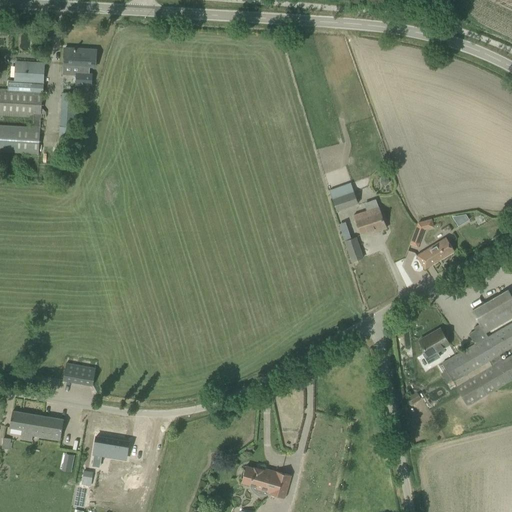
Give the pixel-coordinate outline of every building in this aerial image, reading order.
[(77,84),(77,95),(88,95),(89,85),(92,85),(93,73),(89,72),(89,67),(95,67),(96,50),(65,48),(64,65),(79,66),(79,72),(76,72),(75,84),(77,84)] [(0,89),(0,115),(31,117),(41,118),(43,73),(44,63),(16,62),(15,81),(8,81),(8,90),(0,89)] [(60,114),(74,114),(75,92),(61,91),(60,114)] [(41,118),(31,117),(30,127),(0,125),(0,151),(39,154),(41,118)] [(332,198),(336,211),(358,203),(353,191),(332,198)] [(354,214),(357,225),(360,235),(377,229),(378,231),(386,228),(379,206),(377,206),(375,199),(364,203),(366,210),(354,214)] [(409,244),(417,247),(424,229),(434,227),(431,218),(418,222),(409,244)] [(345,241),(352,261),(363,258),(356,237),(345,241)] [(416,254),(424,269),(454,251),(445,237),(416,254)] [(481,340),(442,363),(467,405),(511,379),(511,353),(502,359),(499,354),(511,347),(511,322),(511,297),(508,290),(472,310),(485,332),(478,336),(481,340)] [(423,354),(428,363),(439,357),(436,351),(449,344),(440,328),(419,340),(426,352),(423,354)] [(63,380),(92,385),(96,368),(66,363),(63,380)] [(407,398),(410,404),(420,399),(416,392),(407,398)] [(20,438),(31,440),(32,435),(60,440),(63,419),(12,411),(10,427),(21,429),(20,438)] [(101,436),(98,453),(131,458),(133,441),(101,436)] [(3,438),(2,448),(11,449),(12,443),(10,442),(11,439),(3,438)] [(134,456),(129,486),(142,488),(147,459),(134,456)] [(242,479),(241,478),(242,478),(241,482),(257,487),(256,491),(258,493),(260,494),(262,494),(265,494),(265,492),(270,493),(284,498),(291,475),(276,471),(262,468),(262,470),(254,467),(254,468),(246,466),(245,470),(244,470),(244,469),(243,470),(242,471),(241,473),(241,474),(241,475),(241,476),(241,477),(241,478),(241,479),(242,479)]
